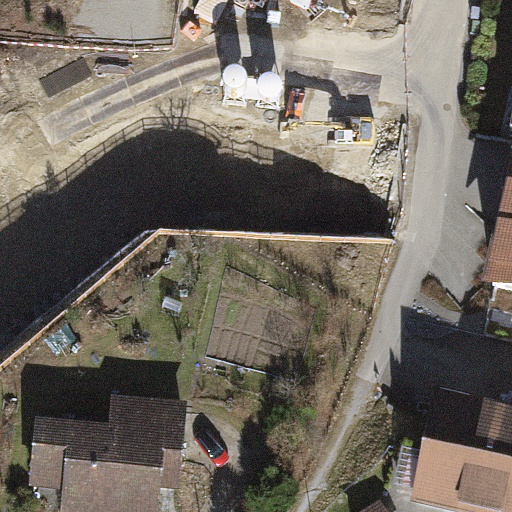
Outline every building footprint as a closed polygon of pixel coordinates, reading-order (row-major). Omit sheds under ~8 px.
[(400,33),(403,0),(274,0),(273,19),(400,33)] [(209,64),(201,95),(272,114),(281,83),(209,64)] [(395,223),(411,118),(323,104),(306,208),(395,223)] [(511,130),(478,300),(511,307),(511,130)] [(508,425),(445,412),(427,501),(439,503),(437,511),(511,511),(511,411),(508,425)] [(68,496),(66,511),(150,511),(152,491),(170,493),(178,419),(111,412),(108,439),(46,432),(39,492),(68,496)]
